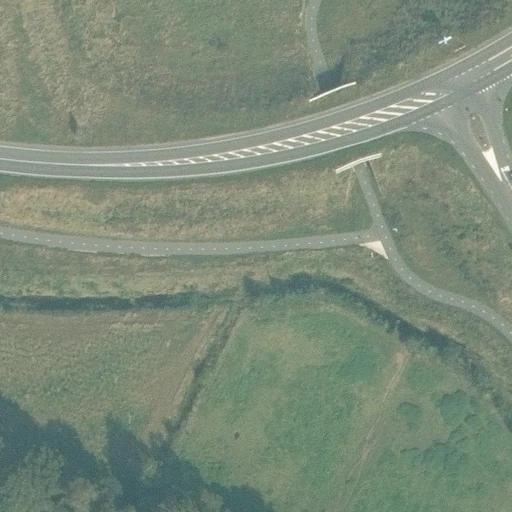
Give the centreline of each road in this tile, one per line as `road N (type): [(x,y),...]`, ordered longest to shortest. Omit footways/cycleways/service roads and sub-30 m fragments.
road 1 (tertiary): [(448,74),(329,122),(108,165)]
road 2 (tertiary): [(108,165),(173,171),(261,160),(337,144),(442,98)]
road 3 (track): [(0,337),(95,338),(123,350),(130,368),(129,381),(110,398),(0,411)]
